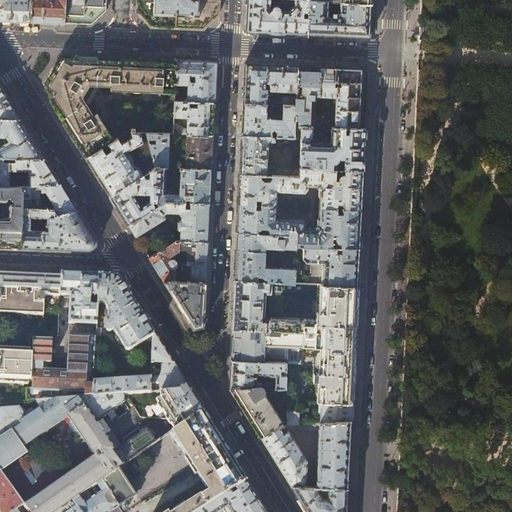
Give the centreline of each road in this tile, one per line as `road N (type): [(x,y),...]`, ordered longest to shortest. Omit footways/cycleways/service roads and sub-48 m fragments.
road 1 (residential): [(394,52),(373,511)]
road 2 (residential): [(230,45),(215,340),(193,357)]
road 3 (tertiary): [(0,56),(130,261)]
road 4 (tertiary): [(193,357),(288,511)]
road 5 (residential): [(230,45),(394,52)]
road 6 (residential): [(0,256),(130,261)]
road 7 (residential): [(0,35),(121,40)]
